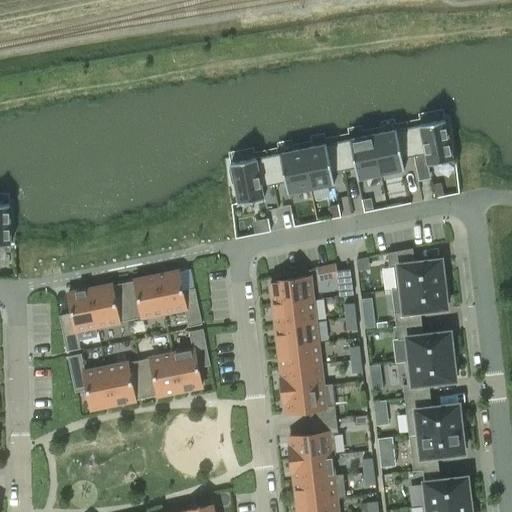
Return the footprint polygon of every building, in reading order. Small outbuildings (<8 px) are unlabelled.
[(419,125),(408,128),(413,156),(425,154),(427,165),(453,160),(449,139),(451,139),(448,124),(446,125),(445,120),(419,125)] [(396,130),(372,135),(381,174),(404,170),(402,159),(413,156),(408,128),(396,130)] [(349,139),(337,142),(343,171),(355,168),(357,179),(381,174),(372,135),(349,139)] [(326,144),(302,149),(310,189),(334,184),(332,173),(343,171),(337,142),(326,144)] [(279,154),(267,156),(273,185),(285,182),(287,193),(310,189),(302,149),(279,153),(279,154)] [(231,168),(229,169),(232,183),(234,183),(238,203),(264,198),(262,187),(273,185),(267,156),(256,158),(230,163),(231,168)] [(441,183),(433,184),(435,196),(443,195),(441,183)] [(370,198),(362,200),(365,212),(373,211),(370,198)] [(0,204),(0,244),(11,244),(10,224),(13,224),(12,209),(10,209),(10,204),(0,204)] [(338,204),(330,206),(333,219),(340,217),(338,204)] [(412,248),(387,254),(389,268),(394,267),(397,291),(401,290),(401,289),(447,283),(445,265),(442,266),(441,261),(441,259),(414,263),(412,248)] [(359,256),(359,268),(374,268),(374,256),(359,256)] [(337,270),(340,296),(353,294),(350,269),(337,270)] [(178,271),(156,275),(164,312),(184,308),(188,326),(202,324),(195,288),(182,291),(178,271)] [(123,283),(130,318),(142,316),(142,317),(164,312),(156,275),(134,280),(135,281),(123,283)] [(310,277),(271,282),(273,304),(312,299),(310,277)] [(119,321),(130,318),(123,283),(112,285),(112,284),(90,289),(97,326),(119,322),(119,321)] [(397,291),(392,291),(394,313),(396,327),(422,324),(420,311),(447,307),(447,306),(446,306),(446,301),(449,301),(447,283),(401,289),(401,290),(397,291)] [(97,326),(90,289),(68,293),(72,313),(59,315),(67,351),(80,348),(77,330),(97,326)] [(312,299),(273,304),(276,325),(315,321),(312,299)] [(354,303),(344,304),(346,317),(356,316),(354,303)] [(356,316),(346,317),(347,330),(357,329),(356,316)] [(375,320),(365,321),(366,329),(376,328),(375,320)] [(315,321),(276,325),(278,347),(317,342),(315,321)] [(422,324),(396,327),(397,338),(407,337),(410,361),(455,355),(453,338),(450,338),(450,334),(450,333),(450,332),(423,335),(422,324)] [(193,350),(172,354),(180,391),(202,386),(198,367),(210,364),(203,328),(189,331),(193,350)] [(317,342),(278,347),(281,368),(320,364),(317,342)] [(359,346),(349,347),(351,360),(361,359),(359,346)] [(113,404),(106,367),(85,371),(81,353),(68,356),(75,392),(87,389),(91,409),(113,404)] [(151,359),(139,362),(146,397),(157,395),(158,395),(180,391),(172,354),(150,359),(151,359)] [(408,385),(403,386),(405,398),(430,395),(429,383),(456,380),(456,378),(455,378),(455,374),(458,373),(455,355),(410,361),(405,362),(408,385)] [(361,359),(351,360),(352,373),(362,372),(361,359)] [(146,397),(139,362),(128,364),(128,363),(106,367),(113,404),(135,400),(135,399),(146,397)] [(320,364),(281,368),(281,374),(282,378),(281,378),(283,390),(322,385),(320,364)] [(379,365),(369,366),(370,377),(380,376),(379,365)] [(322,385),(283,390),(284,402),(285,402),(286,412),(309,409),(311,422),(336,419),(334,405),(332,384),(322,385)] [(430,395),(405,398),(407,413),(409,434),(464,428),(462,410),(459,410),(458,406),(459,406),(459,404),(432,407),(430,395)] [(385,401),(373,402),(374,411),(386,410),(385,401)] [(312,434),(289,437),(290,447),(290,449),(291,459),(331,454),(331,455),(336,455),(335,449),(334,439),(333,433),(338,432),(336,419),(311,422),(312,434)] [(464,428),(409,434),(412,458),(414,472),(423,471),(423,469),(439,468),(437,455),(464,452),(464,450),(464,451),(463,446),(466,446),(464,428)] [(395,464),(393,453),(379,454),(381,466),(395,464)] [(331,454),(291,459),(292,471),(293,471),(294,475),(294,480),(333,476),(333,475),(332,462),(331,455),(331,454)] [(372,458),(362,459),(364,472),(374,471),(372,458)] [(439,468),(423,469),(423,471),(427,506),(473,500),(471,482),(468,483),(467,478),(468,478),(467,476),(440,480),(439,468)] [(374,471),(364,472),(365,485),(375,484),(374,471)] [(333,476),(294,480),(297,502),(336,497),(336,498),(345,497),(343,474),(333,475),(333,476)] [(336,497),(297,502),(298,511),(337,511),(336,498),(336,497)] [(423,511),(474,511),(473,500),(427,506),(423,507),(423,511)] [(378,511),(377,501),(367,502),(368,511),(378,511)]
